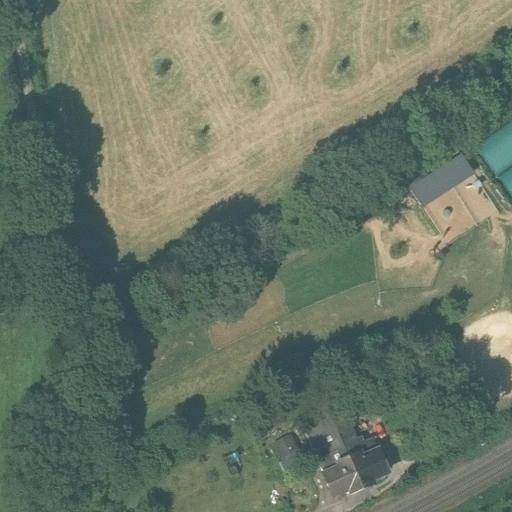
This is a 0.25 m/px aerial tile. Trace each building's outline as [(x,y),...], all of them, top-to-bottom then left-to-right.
[(459,158),(409,190),(422,210),(472,178),(459,158)] [(511,163),(495,175),(511,199),(511,163)] [(349,406),(331,414),(350,456),(363,450),(350,421),(355,419),(349,406)] [(336,462),(350,456),(331,414),(329,409),(311,417),(314,424),(303,429),(323,473),(338,466),(336,462)] [(291,435),(271,445),(279,462),(300,452),(291,435)] [(363,450),(350,456),(366,490),(379,484),(377,481),(394,473),(382,447),(366,454),(363,450)] [(366,490),(350,456),(336,462),(338,466),(323,473),(335,498),(351,491),(353,496),(366,490)]
